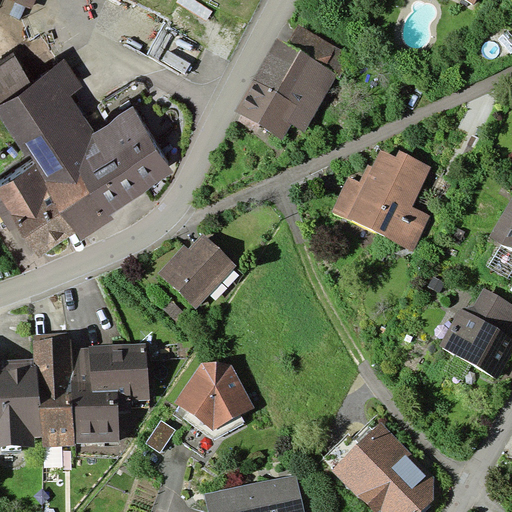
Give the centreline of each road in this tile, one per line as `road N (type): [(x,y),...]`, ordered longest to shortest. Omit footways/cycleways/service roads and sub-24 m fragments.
road 1 (residential): [(466,487),(415,432),(325,302),(278,183)]
road 2 (residential): [(278,183),(511,81)]
road 3 (tertiary): [(0,292),(142,238),(169,216)]
road 4 (residential): [(222,109),(86,25),(86,0)]
road 5 (tertiary): [(222,109),(281,0)]
